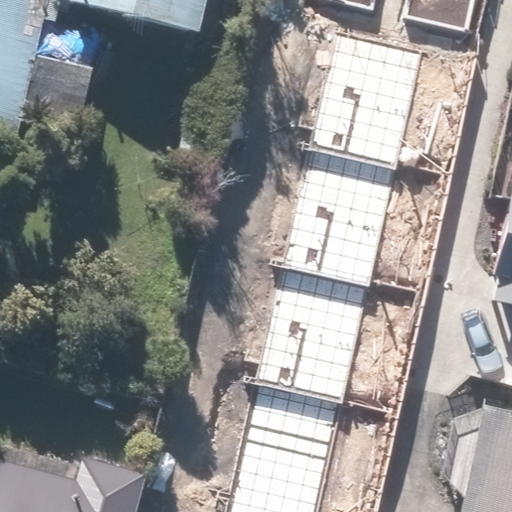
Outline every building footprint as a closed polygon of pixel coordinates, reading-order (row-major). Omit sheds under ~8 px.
[(85,76),(27,61),(42,2),(34,0),(0,0),(0,142),(5,143),(12,118),(70,133),(85,76)] [(66,0),(64,8),(188,41),(199,0),(66,0)] [(296,0),(282,42),(379,75),(359,136),(328,125),(301,203),(406,239),(460,80),(445,75),(470,0),(296,0)] [(511,192),(501,191),(486,280),(503,283),(489,366),(511,370),(511,192)] [(511,511),(511,425),(475,417),(455,511),(511,511)] [(0,511),(127,511),(136,478),(75,462),(67,491),(0,473),(0,511)]
